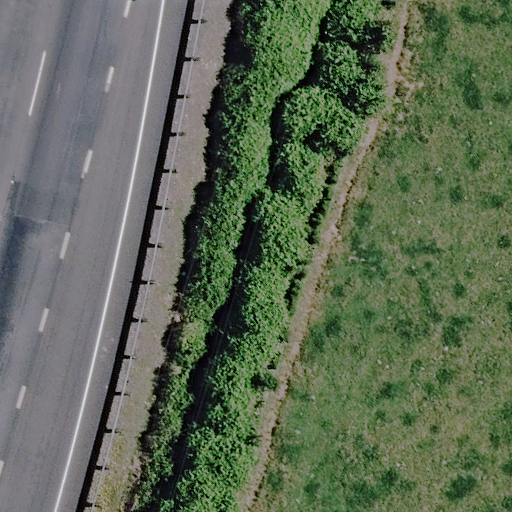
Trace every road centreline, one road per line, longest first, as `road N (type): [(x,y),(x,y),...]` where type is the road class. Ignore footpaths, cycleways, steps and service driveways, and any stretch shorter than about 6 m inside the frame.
road 1 (primary): [(35,132),(0,492)]
road 2 (primary): [(62,0),(35,132)]
